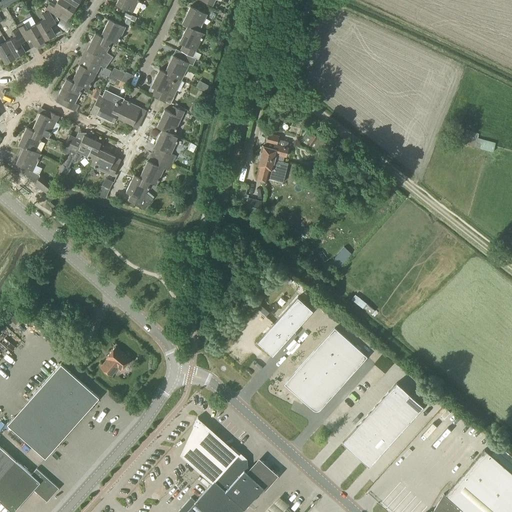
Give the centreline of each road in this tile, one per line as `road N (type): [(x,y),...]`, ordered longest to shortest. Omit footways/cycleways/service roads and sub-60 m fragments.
road 1 (track): [(511,268),(270,78),(280,55)]
road 2 (tertiary): [(173,372),(163,340),(0,193)]
road 3 (tertiary): [(354,511),(213,385),(173,372)]
road 4 (residential): [(67,511),(151,414),(173,372)]
road 5 (residential): [(135,144),(26,90)]
